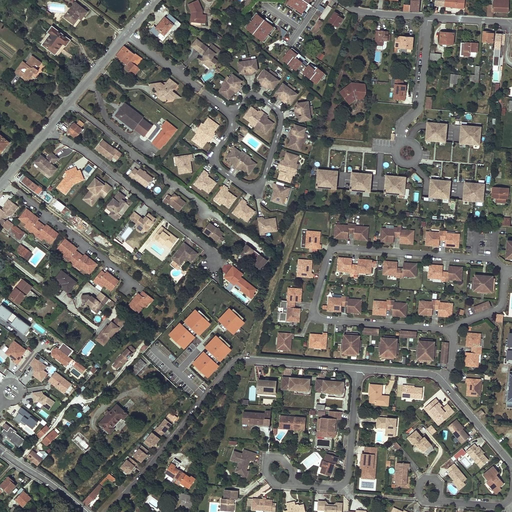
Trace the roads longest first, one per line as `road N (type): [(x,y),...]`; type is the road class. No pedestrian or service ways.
road 1 (residential): [(107,511),(235,361),(357,368)]
road 2 (residential): [(0,186),(126,34)]
road 3 (residential): [(357,368),(438,375),(511,464)]
road 4 (residential): [(357,368),(346,480),(296,484)]
road 5 (residential): [(400,143),(403,122),(421,102),(426,16)]
